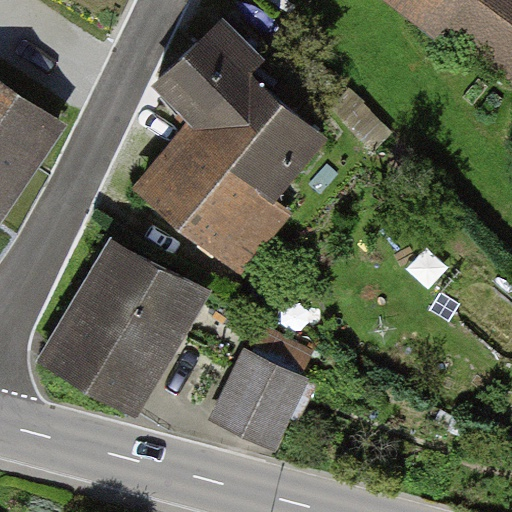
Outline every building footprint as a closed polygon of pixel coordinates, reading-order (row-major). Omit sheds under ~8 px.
[(511,0),(400,0),(511,82),(511,0)] [(260,66),(148,191),(244,278),(357,153),(260,66)] [(0,228),(70,120),(0,74),(0,228)] [(217,293),(125,239),(54,357),(147,411),(217,293)] [(316,386),(250,354),(219,418),(284,450),(316,386)]
